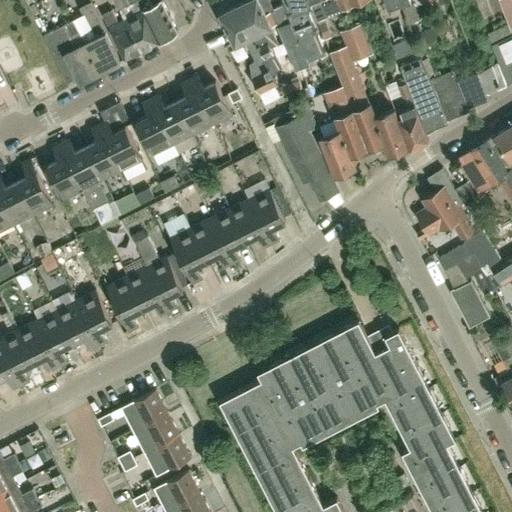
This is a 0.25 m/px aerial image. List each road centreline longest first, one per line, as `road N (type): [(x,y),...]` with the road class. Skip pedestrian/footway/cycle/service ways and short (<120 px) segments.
road 1 (residential): [(0,418),(270,284),(378,189)]
road 2 (residential): [(508,444),(378,189)]
road 3 (residential): [(0,133),(186,46),(215,0)]
road 4 (residential): [(378,189),(511,101)]
